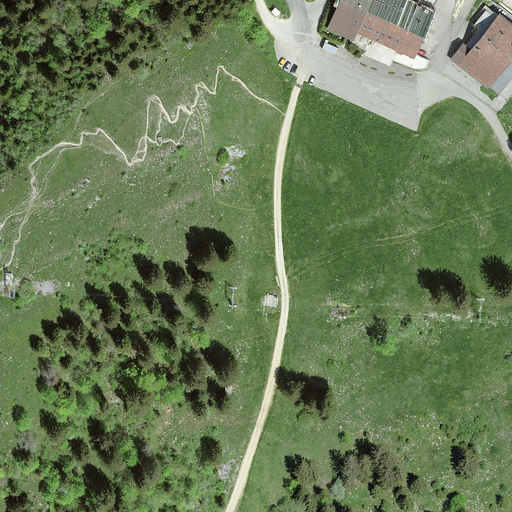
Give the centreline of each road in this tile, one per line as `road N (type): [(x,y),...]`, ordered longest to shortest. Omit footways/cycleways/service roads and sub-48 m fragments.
road 1 (track): [(229,511),(270,392),(278,320),(274,243),(290,114)]
road 2 (unclassified): [(511,151),(486,111),(463,94),(441,87),(389,92),(324,65),(307,42),(295,0)]
